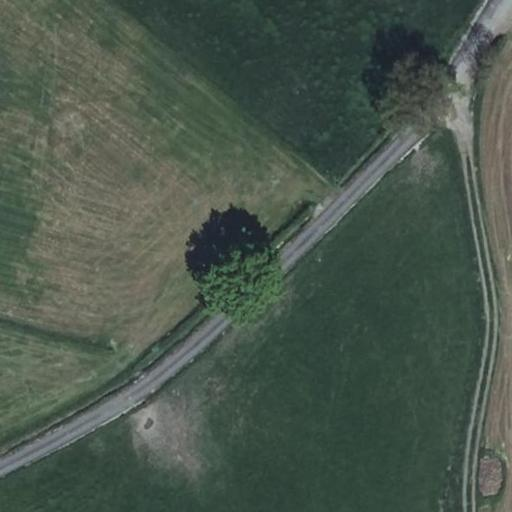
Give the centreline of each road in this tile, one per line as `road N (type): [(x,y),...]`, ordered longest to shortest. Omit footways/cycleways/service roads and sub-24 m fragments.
road 1 (unclassified): [(0,463),(134,395),(271,269),(424,116),(499,0)]
road 2 (track): [(452,73),(493,321),(473,434),(470,511)]
